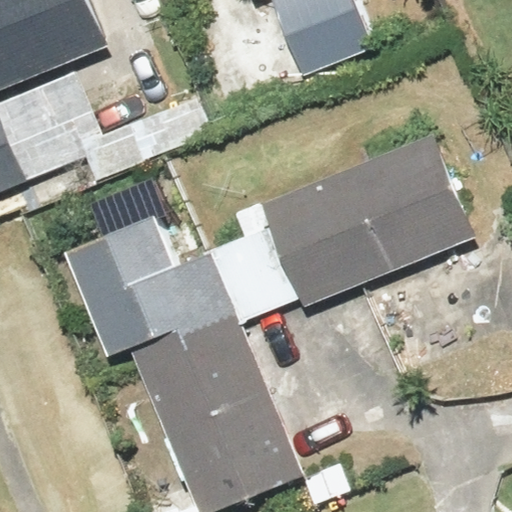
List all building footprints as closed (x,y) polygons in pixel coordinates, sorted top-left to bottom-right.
[(0,0),(0,95),(139,40),(122,0),(0,0)] [(369,0),(277,0),(310,81),(389,49),(369,0)] [(80,66),(5,95),(39,184),(89,165),(115,155),(107,134),(80,66)] [(205,97),(107,134),(115,155),(89,165),(97,187),(222,139),(205,97)] [(285,199),(327,303),(497,235),(456,131),(285,199)] [(323,469),(256,298),(155,337),(221,508),(323,469)]
